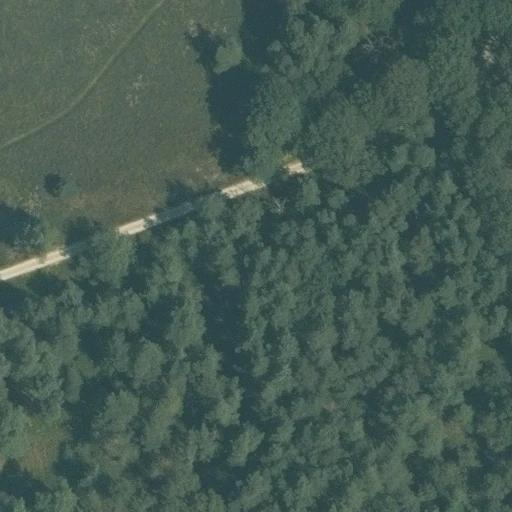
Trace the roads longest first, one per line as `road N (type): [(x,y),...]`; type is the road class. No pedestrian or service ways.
road 1 (track): [(463,103),(0,275)]
road 2 (unknown): [(0,144),(52,118),(169,0)]
